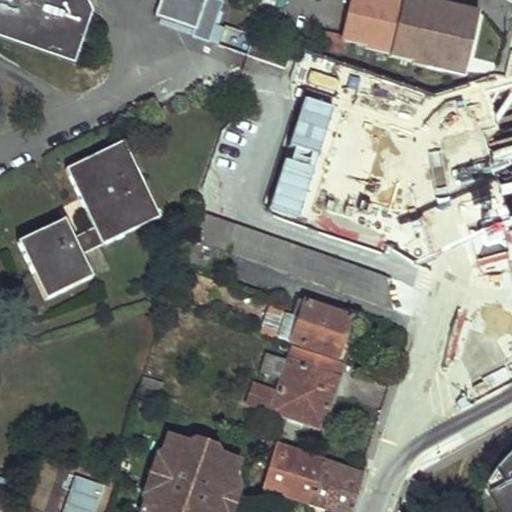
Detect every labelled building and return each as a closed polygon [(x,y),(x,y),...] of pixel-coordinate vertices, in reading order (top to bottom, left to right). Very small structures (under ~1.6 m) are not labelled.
[(0,0),(0,37),(75,64),(94,12),(69,3),(69,0),(0,0)] [(87,0),(69,0),(69,3),(94,12),(87,0)] [(161,0),(156,21),(212,35),(220,0),(161,0)] [(413,64),(466,76),(480,12),(428,1),(427,4),(408,0),(403,0),(403,1),(398,0),(351,0),(343,41),(365,47),(365,49),(390,54),(390,56),(413,62),(413,64)] [(338,54),(341,35),(323,32),(320,51),(338,54)] [(247,57),(286,70),(292,53),(253,39),(247,57)] [(20,247),(49,304),(95,281),(84,260),(162,219),(121,143),(67,173),(97,231),(75,243),(66,224),(20,247)] [(392,309),(386,277),(196,211),(188,239),(186,238),(177,267),(180,268),(194,272),(218,280),(226,252),(392,309)] [(171,295),(184,299),(194,272),(180,268),(171,295)] [(350,318),(303,303),(298,319),(271,310),(263,334),(336,360),(350,318)] [(321,429),(344,365),(293,348),(288,362),(282,378),(278,392),(254,384),(247,403),(321,429)] [(288,362),(269,355),(263,372),(282,378),(288,362)] [(165,384),(144,377),(140,393),(159,400),(165,384)] [(219,511),(238,460),(168,435),(140,511),(219,511)] [(261,492),(326,511),(351,511),(362,476),(358,475),(275,445),(261,492)] [(511,482),(511,485),(496,494),(506,511),(511,511),(511,463),(511,464),(506,470),(511,482)] [(511,482),(506,470),(493,489),(496,494),(511,485),(511,482)] [(89,511),(99,482),(71,474),(60,511),(89,511)] [(419,495),(411,492),(407,503),(416,505),(419,495)]
